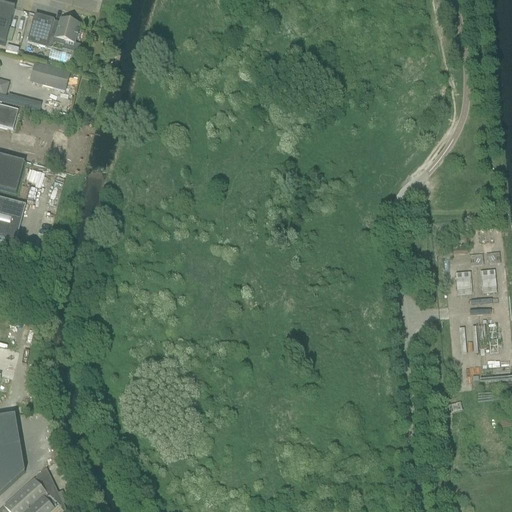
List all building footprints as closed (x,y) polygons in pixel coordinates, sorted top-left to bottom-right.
[(0,45),(5,47),(12,18),(15,9),(0,4),(0,45)] [(46,50),(50,38),(55,39),(55,40),(74,45),(80,26),(60,21),(60,24),(54,22),(54,21),(35,16),(27,45),(46,50)] [(8,45),(20,47),(23,36),(11,33),(8,45)] [(65,92),(69,75),(35,66),(30,83),(65,92)] [(19,109),(22,98),(11,95),(9,107),(19,109)] [(0,128),(13,132),(18,112),(0,107),(0,128)] [(55,133),(50,152),(64,156),(69,136),(64,135),(55,133)] [(24,164),(0,157),(0,191),(16,196),(24,164)] [(25,207),(0,200),(0,240),(16,244),(25,207)] [(496,272),(482,272),(482,294),(496,294),(496,272)] [(457,296),(471,296),(470,274),(456,274),(457,296)] [(0,496),(24,475),(14,418),(0,420),(0,496)] [(46,494),(34,481),(3,509),(4,509),(6,511),(53,511),(54,511),(42,498),(46,494)]
